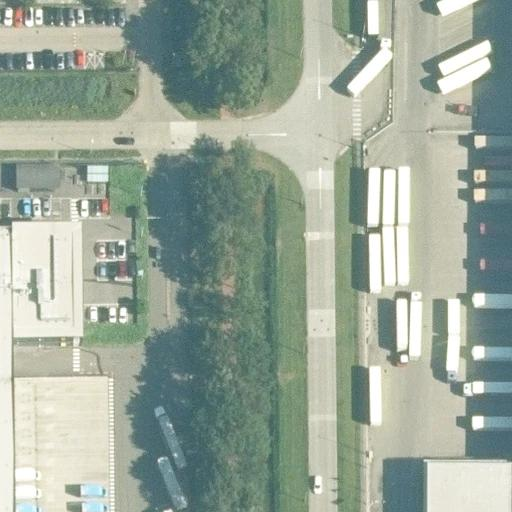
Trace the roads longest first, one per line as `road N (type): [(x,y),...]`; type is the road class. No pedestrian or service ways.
road 1 (unknown): [(423,0),(429,280),(409,511)]
road 2 (unknown): [(149,511),(154,139)]
road 3 (unclassified): [(323,511),(319,139)]
road 4 (unclassified): [(319,139),(0,140)]
road 5 (unknown): [(319,139),(368,92),(382,0)]
road 6 (unclassified): [(319,139),(316,0)]
